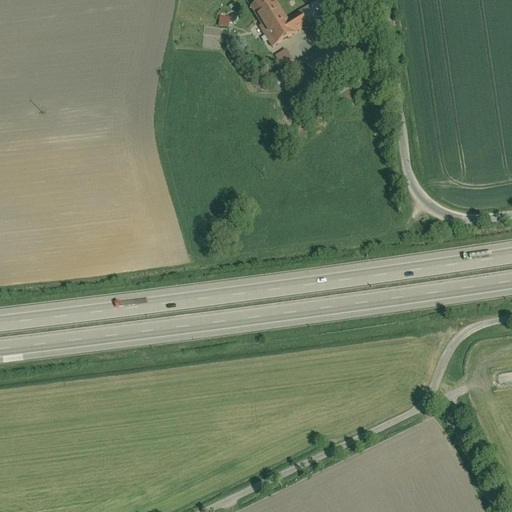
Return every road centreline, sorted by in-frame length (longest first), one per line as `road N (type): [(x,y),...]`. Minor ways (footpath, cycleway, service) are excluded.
road 1 (motorway): [(511,250),(0,319)]
road 2 (motorway): [(0,353),(511,285)]
road 3 (residential): [(206,511),(415,411),(457,340),(511,320)]
road 4 (residential): [(511,216),(453,217),(416,192),(379,0)]
road 5 (track): [(423,402),(451,422),(498,511)]
